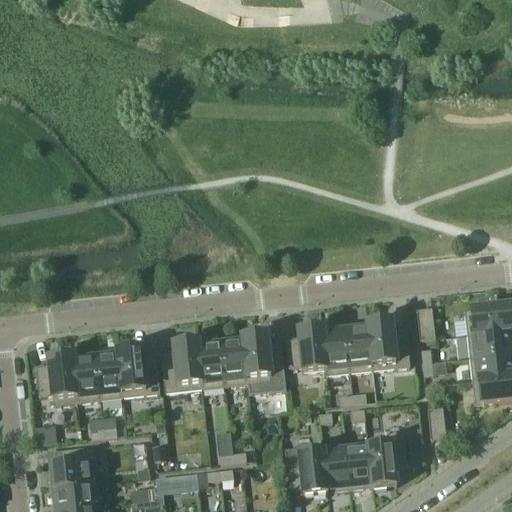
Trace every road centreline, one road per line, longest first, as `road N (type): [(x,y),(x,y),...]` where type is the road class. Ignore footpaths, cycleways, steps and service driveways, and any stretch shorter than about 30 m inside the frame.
road 1 (residential): [(511,274),(0,332)]
road 2 (residential): [(16,511),(0,359)]
road 3 (residential): [(511,436),(399,511)]
